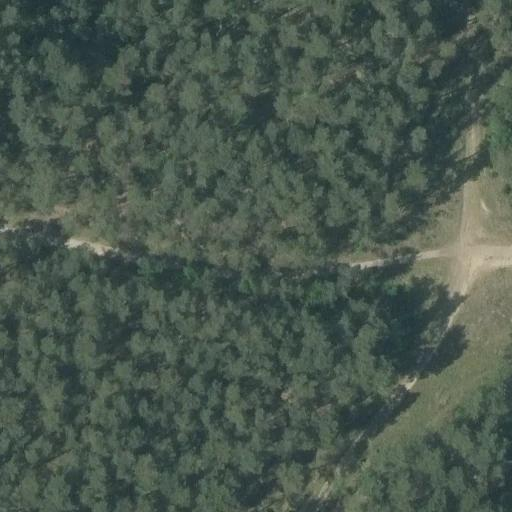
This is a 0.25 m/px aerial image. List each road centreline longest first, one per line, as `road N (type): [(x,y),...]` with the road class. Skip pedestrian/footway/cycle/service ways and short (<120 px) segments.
road 1 (track): [(330,511),(398,407),(458,286),(470,238),(479,99),(471,0)]
road 2 (unknown): [(0,221),(276,268),(470,238),(511,243)]
